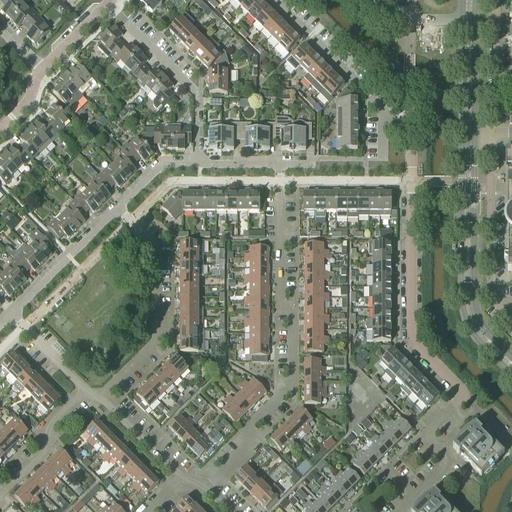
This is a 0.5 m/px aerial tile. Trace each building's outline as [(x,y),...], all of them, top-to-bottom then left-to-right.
[(1,12),(10,20),(24,6),(19,1),(20,0),(4,0),(1,4),(5,8),(1,12)] [(162,4),(162,2),(162,1),(163,0),(137,0),(152,15),(161,5),(162,4)] [(258,0),(247,0),(240,7),(248,15),(261,2),(258,0)] [(261,2),(248,15),(256,22),(268,10),(261,2)] [(24,6),(10,20),(18,29),(22,25),(26,29),(38,17),(33,12),(31,10),(29,12),(24,6)] [(268,10),(256,22),(263,30),(276,17),(268,10)] [(223,18),(226,21),(230,18),(229,17),(232,14),(230,11),(223,18)] [(38,17),(26,29),(31,33),(26,37),(35,46),(37,45),(39,47),(43,42),(41,40),(50,32),(41,24),(43,22),(38,17)] [(276,17),(263,30),(271,38),(284,25),(276,17)] [(175,42),(190,27),(182,19),(169,32),(174,37),(173,38),(173,40),(175,42)] [(278,45),(291,33),(284,25),(271,38),(278,45)] [(111,57),(123,45),(118,41),(122,36),(113,27),(105,36),(103,34),(99,39),(101,40),(99,42),(100,43),(98,45),(98,49),(108,59),(111,57)] [(185,47),(197,35),(190,27),(175,42),(177,44),(179,44),(180,43),(185,47)] [(288,55),(287,53),(299,41),(291,33),(278,45),(274,49),(284,59),(288,55)] [(197,35),(185,47),(189,52),(188,53),(188,55),(190,57),(205,42),(197,35)] [(205,42),(190,57),(192,59),(194,59),(195,58),(200,63),(213,50),(217,46),(217,45),(210,38),(205,42)] [(125,68),(139,53),(131,45),(127,49),(123,45),(111,57),(115,61),(117,60),(125,68)] [(208,71),(214,65),(217,68),(229,65),(225,54),(217,46),(213,50),(200,63),(208,71)] [(300,67),(313,54),(305,46),(301,51),(293,59),(291,57),(285,62),(295,72),(300,67)] [(253,55),(244,47),(240,51),(248,59),(253,55)] [(299,49),(291,57),(293,59),(301,51),(299,49)] [(131,77),(136,82),(148,70),(144,66),(148,62),(139,53),(125,68),(133,76),(131,77)] [(308,75),(320,62),(313,54),(300,67),(308,75)] [(275,67),(279,63),(275,58),(271,62),(275,67)] [(311,87),(328,70),(320,62),(308,75),(303,79),(311,87)] [(97,85),(92,80),(81,68),(76,73),(72,69),(63,77),(83,97),(82,96),(90,88),(91,90),(97,85)] [(136,82),(141,87),(141,89),(147,95),(149,95),(150,93),(165,79),(156,70),(152,74),(148,70),(136,82)] [(328,70),(311,87),(319,94),(336,77),(328,70)] [(206,81),(206,83),(227,83),(231,83),(231,72),(229,72),(227,72),(217,72),(209,72),(209,79),(207,79),(206,81)] [(70,110),(83,97),(63,77),(55,86),(59,90),(54,95),(70,110)] [(336,77),(319,94),(328,104),(333,99),(331,98),(344,85),(336,77)] [(158,112),(162,108),(174,96),(169,91),(173,87),(165,79),(150,93),(156,99),(154,101),(153,103),(153,104),(153,106),(154,107),(156,110),(158,112)] [(227,95),(227,83),(206,83),(206,86),(207,88),(209,88),(209,95),(227,95)] [(354,101),(354,98),(346,89),(337,98),(337,101),(336,101),(336,151),(357,151),(357,101),(354,101)] [(116,99),(120,96),(115,91),(111,94),(116,99)] [(174,97),(169,101),(174,106),(178,102),(174,97)] [(50,119),(45,123),(57,135),(62,130),(60,129),(69,120),(67,119),(69,117),(65,113),(63,115),(54,106),(45,115),(50,119)] [(122,108),(117,113),(121,117),(126,112),(122,108)] [(103,118),(98,123),(103,128),(108,123),(103,118)] [(293,151),(293,123),(292,123),(291,121),(289,120),(286,119),(284,118),(275,118),(275,124),(275,139),(281,139),(281,151),(293,151)] [(293,123),(293,151),(305,151),(305,139),(311,139),(311,124),(305,124),(302,123),(300,122),(298,122),(295,122),(293,124),(293,123)] [(28,132),(46,150),(59,137),(57,135),(45,123),(41,128),(37,123),(28,132)] [(209,151),(215,151),(221,151),(221,130),(221,124),(209,124),(209,151)] [(239,139),(239,124),(221,124),(221,130),(221,151),(233,151),(233,139),(239,139)] [(257,151),(257,130),(251,130),(251,124),(239,124),(239,139),(245,139),(245,151),(257,151)] [(275,139),(275,124),(263,124),(263,130),(257,130),(257,151),(269,151),(269,139),(275,139)] [(98,131),(93,126),(88,131),(94,136),(98,131)] [(172,151),(172,126),(164,126),(164,128),(154,128),(154,145),(160,145),(160,151),(172,151)] [(172,126),(172,151),(184,151),(184,145),(191,145),(191,128),(180,128),(180,126),(172,126)] [(41,155),(46,150),(28,132),(20,140),(24,144),(20,149),(32,161),(36,156),(39,153),(41,155)] [(121,148),(124,152),(124,151),(136,163),(140,159),(144,163),(153,154),(138,138),(135,138),(128,145),(126,144),(121,148)] [(68,148),(64,152),(72,158),(75,154),(68,148)] [(3,157),(17,172),(25,164),(27,165),(32,161),(20,149),(16,153),(11,149),(3,157)] [(121,158),(113,166),(127,180),(136,172),(132,167),(136,163),(124,151),(124,152),(119,156),(121,158)] [(9,179),(17,172),(3,157),(0,160),(0,180),(6,186),(11,181),(9,179)] [(119,188),(127,180),(113,166),(105,174),(104,172),(99,177),(111,189),(115,184),(119,188)] [(106,193),(111,189),(99,177),(94,181),(96,183),(88,191),(102,205),(110,197),(106,193)] [(73,202),(85,214),(89,210),(93,214),(102,205),(88,191),(82,196),(81,195),(73,202)] [(194,212),(205,212),(205,191),(202,191),(200,193),(200,194),(194,194),(194,212)] [(215,212),(215,194),(209,194),(209,193),(207,191),(205,191),(205,212),(215,212)] [(215,212),(226,212),(226,191),(224,191),(222,193),(222,194),(215,194),(215,212)] [(237,212),(237,194),(231,194),(231,193),(229,191),(226,191),(226,212),(237,212)] [(237,212),(248,212),(248,191),(245,191),(243,193),(243,194),(237,194),(237,212)] [(248,191),(248,212),(259,212),(259,194),(252,194),(252,193),(251,191),(248,191)] [(314,212),(315,191),(312,191),(310,193),(310,194),(303,194),(303,212),(314,212)] [(325,212),(325,194),(319,194),(319,193),(317,191),(315,191),(314,212),(315,219),(325,219),(325,212)] [(325,194),(325,212),(336,212),(336,219),(336,191),(333,191),(332,193),(332,194),(325,194)] [(347,219),(347,194),(341,194),(341,193),(339,191),(336,191),(336,219),(347,219)] [(358,217),(358,191),(355,191),(353,193),(353,194),(347,194),(347,219),(358,219),(358,217)] [(369,217),(369,194),(362,194),(362,193),(360,191),(358,191),(358,217),(369,217)] [(379,217),(379,191),(377,191),(375,193),(375,194),(369,194),(369,217),(379,217)] [(379,191),(379,217),(390,217),(391,217),(391,212),(391,209),(394,209),(394,200),(391,200),(391,194),(384,194),(384,193),(382,191),(379,191)] [(182,212),(183,212),(183,194),(175,194),(161,208),(174,221),(182,212)] [(183,212),(194,212),(194,194),(183,194),(183,212)] [(81,218),(85,214),(73,202),(68,207),(70,209),(62,216),(76,231),(85,222),(81,218)] [(6,213),(0,219),(4,224),(11,218),(6,213)] [(68,239),(76,231),(62,216),(57,222),(55,220),(47,228),(59,240),(64,235),(68,239)] [(29,250),(43,264),(51,255),(47,251),(52,247),(36,231),(28,238),(34,244),(29,250)] [(177,253),(177,255),(203,255),(204,255),(204,242),(198,242),(198,244),(180,244),(180,251),(179,251),(177,253)] [(369,255),(373,256),(391,256),(391,244),(384,244),(384,242),(369,242),(369,255)] [(305,244),(304,256),(329,256),(329,255),(333,256),(333,252),(323,252),(323,244),(305,244)] [(43,264),(29,250),(24,245),(16,253),(15,252),(10,256),(14,260),(14,261),(26,273),(30,268),(34,272),(43,264)] [(244,259),(268,259),(268,248),(250,248),(250,255),(244,255),(244,259)] [(180,260),(180,266),(203,266),(203,255),(177,255),(177,258),(179,260),(180,260)] [(329,260),(329,256),(304,256),(304,266),(323,267),(323,260),(329,260)] [(390,266),(391,256),(373,256),(372,266),(390,266)] [(268,270),(268,259),(244,259),(244,263),(250,263),(250,270),(268,270)] [(22,277),(26,273),(14,261),(9,265),(11,267),(3,275),(17,289),(26,281),(22,277)] [(177,274),(177,277),(198,277),(203,277),(203,266),(180,266),(180,272),(179,272),(177,274)] [(323,273),(323,267),(304,266),(304,277),(328,277),(329,273),(323,273)] [(390,277),(390,266),(372,266),(372,277),(390,277)] [(268,281),(268,270),(250,270),(250,277),(244,277),(244,281),(268,281)] [(0,297),(1,298),(5,294),(9,298),(17,289),(3,275),(0,278),(0,297)] [(198,288),(198,277),(177,277),(177,280),(179,281),(180,281),(180,288),(198,288)] [(328,281),(328,277),(304,277),(304,288),(323,288),(323,281),(328,281)] [(390,288),(390,277),(372,277),(372,288),(390,288)] [(268,292),(268,281),(244,281),(244,285),(250,285),(249,292),(268,292)] [(198,299),(198,288),(180,288),(180,294),(178,294),(177,296),(177,299),(198,299)] [(323,295),(323,288),(304,288),(304,299),(328,299),(328,295),(323,295)] [(390,288),(372,288),(368,288),(368,299),(372,299),(390,299),(390,288)] [(268,302),(268,292),(249,292),(249,298),(244,298),(244,302),(268,302)] [(198,309),(198,299),(177,299),(177,301),(178,303),(180,303),(180,309),(198,309)] [(328,303),(328,299),(304,299),(304,310),(323,310),(323,303),(328,303)] [(390,310),(390,299),(372,299),(372,310),(390,310)] [(268,313),(268,302),(244,302),(244,307),(249,307),(249,313),(268,313)] [(177,317),(177,320),(203,320),(203,309),(198,309),(180,309),(180,316),(178,316),(177,317)] [(323,316),(323,310),(304,310),(304,320),(328,321),(328,316),(323,316)] [(390,320),(390,310),(372,310),(372,320),(390,320)] [(268,324),(268,313),(249,313),(249,320),(244,320),(244,324),(268,324)] [(180,325),(180,331),(203,331),(203,320),(177,320),(177,323),(178,325),(180,325)] [(328,325),(328,321),(304,320),(304,331),(323,331),(323,325),(328,325)] [(366,329),(366,331),(390,331),(390,320),(372,320),(366,320),(366,323),(365,324),(365,328),(366,329)] [(268,335),(268,324),(244,324),(244,328),(249,328),(249,335),(268,335)] [(177,339),(177,342),(203,342),(203,331),(180,331),(180,337),(178,337),(177,339)] [(323,338),(323,331),(304,331),(304,342),(328,342),(328,338),(323,338)] [(390,343),(390,331),(366,331),(366,342),(372,342),(390,343)] [(268,346),(268,335),(249,335),(249,341),(244,341),(244,346),(268,346)] [(203,353),(203,342),(177,342),(177,344),(178,346),(180,346),(180,353),(203,353)] [(328,346),(328,342),(304,342),(304,353),(323,353),(323,346),(328,346)] [(268,357),(268,346),(244,346),(244,350),(249,350),(249,357),(251,357),(251,363),(267,363),(267,357),(268,357)] [(388,371),(401,358),(393,350),(380,363),(388,371)] [(0,367),(1,366),(9,375),(24,359),(22,358),(20,358),(18,359),(14,354),(9,358),(6,354),(0,360),(0,367)] [(358,365),(362,362),(356,356),(352,360),(358,365)] [(165,363),(180,378),(188,370),(175,357),(170,362),(169,361),(167,361),(165,363)] [(395,378),(408,366),(401,358),(388,371),(384,374),(392,382),(396,378),(395,378)] [(24,359),(9,375),(17,382),(29,369),(25,365),(26,364),(26,361),(24,359)] [(304,373),(326,373),(326,368),(320,368),(320,361),(304,361),(304,373)] [(172,386),(180,378),(165,363),(163,365),(163,367),(164,368),(159,373),(172,386)] [(395,378),(396,378),(403,386),(416,373),(408,366),(395,378)] [(29,369),(17,382),(12,387),(14,389),(13,390),(16,393),(17,392),(20,394),(24,390),(39,375),(37,373),(35,373),(34,374),(29,369)] [(164,393),(172,386),(159,373),(152,380),(164,393)] [(326,377),(326,373),(304,373),(304,383),(320,383),(320,377),(326,377)] [(416,373),(403,386),(400,389),(407,397),(411,394),(424,381),(416,373)] [(32,397),(44,385),(40,380),(41,379),(41,377),(39,375),(24,390),(32,397)] [(157,401),(164,393),(152,380),(147,385),(146,384),(144,384),(142,386),(157,401)] [(242,384),(258,401),(266,393),(253,380),(248,385),(244,381),(242,384)] [(418,401),(431,389),(424,381),(411,394),(418,401)] [(304,383),(304,394),(326,394),(326,390),(320,390),(320,383),(304,383)] [(251,409),(258,401),(242,384),(238,387),(242,391),(238,396),(251,409)] [(39,405),(54,390),(52,388),(50,388),(49,389),(44,385),(32,397),(39,405)] [(149,409),(157,401),(142,386),(140,388),(140,390),(141,391),(136,396),(149,409)] [(431,389),(418,401),(426,409),(439,397),(431,389)] [(54,390),(39,405),(47,413),(60,401),(55,396),(56,395),(56,392),(54,390)] [(326,398),(326,394),(304,394),(304,406),(320,406),(320,398),(326,398)] [(221,395),(217,399),(222,404),(223,402),(226,400),(221,395)] [(243,416),(251,409),(238,396),(233,400),(229,396),(226,399),(243,416)] [(184,397),(176,405),(180,408),(187,401),(184,397)] [(235,424),(243,416),(226,399),(226,400),(223,402),(227,406),(222,411),(235,424)] [(293,418),(308,433),(311,430),(307,426),(312,421),(301,410),(293,418)] [(27,417),(24,421),(33,430),(38,426),(28,417),(27,417)] [(176,436),(192,421),(189,418),(185,422),(180,417),(168,428),(176,436)] [(285,425),(297,437),(301,441),(308,433),(293,418),(285,425)] [(371,425),(365,419),(360,425),(366,431),(371,425)] [(388,423),(403,439),(411,430),(405,425),(399,419),(398,420),(394,424),(391,420),(388,423)] [(7,428),(22,443),(24,441),(24,439),(23,438),(28,433),(15,420),(7,428)] [(192,421),(176,436),(184,444),(195,433),(191,428),(194,424),(192,421)] [(206,436),(191,451),(200,460),(211,448),(215,445),(210,440),(226,424),(223,421),(206,436)] [(89,445),(105,430),(97,422),(85,433),(90,438),(86,442),(89,445)] [(388,430),(384,435),(395,446),(403,439),(388,423),(385,426),(388,430)] [(292,441),(297,437),(285,425),(278,433),(293,448),(298,453),(301,450),(296,445),(292,441)] [(452,449),(466,463),(481,478),(504,455),(475,426),(474,427),(469,430),(464,434),(458,441),(453,448),(452,449)] [(358,427),(352,433),(357,438),(363,432),(358,427)] [(20,445),(22,443),(7,428),(0,435),(0,436),(12,449),(16,444),(17,445),(20,445)] [(101,449),(112,438),(105,430),(89,445),(92,448),(96,444),(101,449)] [(195,433),(184,444),(191,451),(206,436),(204,434),(200,437),(195,433)] [(290,451),(293,448),(278,433),(270,441),(281,452),(286,447),(290,451)] [(356,441),(350,434),(349,435),(344,441),(350,447),(356,441)] [(372,439),(387,454),(395,446),(384,435),(379,439),(375,436),(373,438),(372,439)] [(0,452),(4,456),(12,449),(0,436),(0,452)] [(105,460),(120,445),(112,438),(101,449),(106,454),(102,457),(105,460)] [(327,442),(323,447),(328,452),(333,448),(336,445),(331,439),(327,442)] [(380,461),(387,454),(372,439),(369,442),(373,445),(368,450),(380,461)] [(315,449),(318,452),(323,457),(328,452),(320,444),(315,449)] [(116,464),(127,453),(120,445),(105,460),(108,463),(111,459),(116,464)] [(69,451),(76,458),(82,452),(79,449),(76,452),(72,448),(69,451)] [(357,454),(372,469),(380,461),(368,450),(364,455),(360,451),(357,454)] [(53,459),(68,474),(71,471),(67,467),(72,462),(61,451),(53,459)] [(320,460),(323,457),(318,452),(315,455),(320,460)] [(121,469),(117,473),(112,477),(115,480),(120,476),(135,460),(127,453),(116,464),(121,469)] [(364,477),(372,469),(357,454),(354,457),(358,461),(353,466),(364,477)] [(316,464),(320,460),(315,455),(311,459),(316,464)] [(65,477),(68,474),(53,459),(45,467),(56,478),(61,473),(65,477)] [(135,460),(120,476),(123,479),(127,475),(131,479),(143,468),(135,460)] [(305,461),(301,465),(308,472),(312,468),(308,463),(305,461)] [(323,461),(316,468),(320,472),(327,465),(323,461)] [(52,483),(56,478),(45,467),(37,474),(53,490),(56,487),(52,483)] [(234,479),(242,487),(254,475),(246,467),(234,479)] [(135,491),(150,476),(143,468),(131,479),(136,484),(132,488),(135,491)] [(337,474),(352,489),(360,481),(348,470),(343,475),(340,471),(337,474)] [(254,475),(242,487),(250,495),(261,483),(265,479),(257,472),(254,475)] [(50,492),(53,490),(37,474),(30,482),(41,493),(46,489),(50,492)] [(333,485),(344,497),(352,489),(337,474),(334,477),(337,481),(333,485)] [(150,476),(135,491),(138,494),(142,490),(147,495),(158,484),(150,476)] [(102,483),(106,488),(111,483),(106,479),(102,483)] [(36,498),(41,493),(30,482),(22,490),(37,505),(40,502),(36,498)] [(257,502),(269,491),(261,483),(250,495),(257,502)] [(336,505),(344,497),(333,485),(328,490),(324,486),(321,489),(336,505)] [(84,492),(79,486),(74,491),(79,497),(84,492)] [(269,491),(257,502),(266,510),(277,499),(277,498),(282,493),(274,486),(269,491)] [(322,496),(317,501),(328,511),(336,505),(321,489),(318,492),(322,496)] [(34,508),(37,505),(22,490),(14,498),(25,509),(30,504),(34,508)] [(296,494),(304,502),(307,498),(300,490),(296,494)] [(452,511),(433,493),(433,494),(426,498),(420,503),(415,509),(413,511),(452,511)] [(88,494),(80,502),(85,506),(92,498),(88,494)] [(290,494),(286,499),(291,504),(297,498),(293,495),(292,496),(290,494)] [(188,511),(195,506),(187,497),(178,506),(175,509),(176,509),(172,511),(188,511)] [(290,503),(285,499),(279,505),(284,509),(290,503)] [(306,505),(313,511),(328,511),(317,501),(313,506),(309,502),(306,505)] [(84,506),(80,502),(76,505),(80,510),(84,506)] [(102,509),(105,511),(121,511),(114,505),(109,510),(103,503),(100,506),(103,509),(102,509)]
